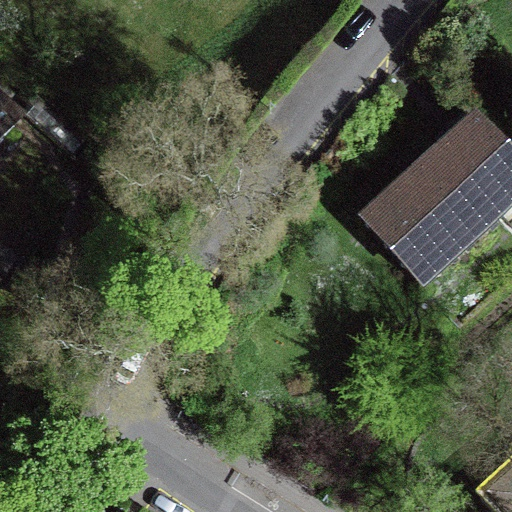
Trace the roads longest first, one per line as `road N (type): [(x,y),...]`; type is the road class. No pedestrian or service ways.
road 1 (residential): [(410,0),(247,201),(160,329),(133,381),(137,429)]
road 2 (residential): [(137,429),(266,511)]
